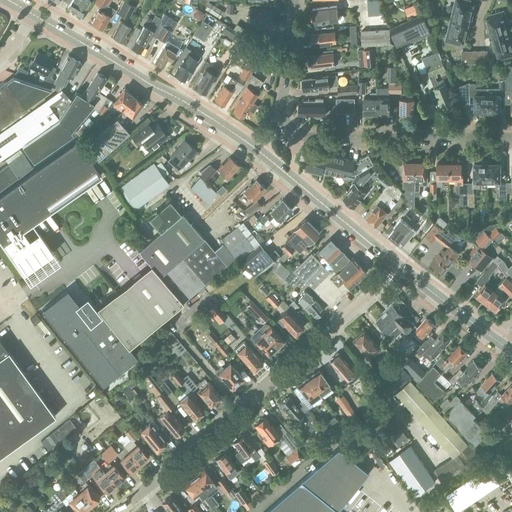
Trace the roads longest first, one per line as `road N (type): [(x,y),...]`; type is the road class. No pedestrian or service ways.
road 1 (tertiary): [(399,266),(233,133),(33,14)]
road 2 (residential): [(125,511),(389,277)]
road 3 (residential): [(511,139),(315,138),(289,127),(283,94),(293,0)]
road 4 (tertiary): [(505,348),(399,266)]
